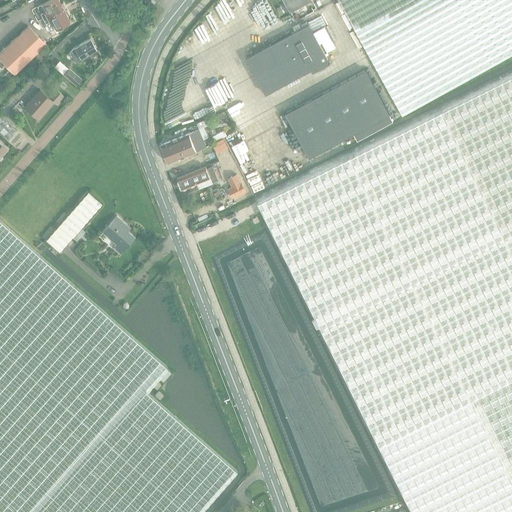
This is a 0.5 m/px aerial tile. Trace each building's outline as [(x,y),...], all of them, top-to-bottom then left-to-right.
[(40,14),(43,19),(62,9),(57,0),(49,0),(42,4),(45,11),(40,14)] [(283,0),(290,12),(311,0),(283,0)] [(511,0),(336,0),(352,27),(402,117),(477,75),(511,55),(511,0)] [(69,21),(62,9),(43,19),(45,23),(50,21),(54,29),(69,21)] [(246,57),(266,94),(310,70),(312,74),(329,65),(327,61),(328,61),(308,24),(266,47),(246,57)] [(0,52),(0,58),(14,73),(44,44),(27,26),(0,52)] [(75,63),(96,51),(90,39),(76,47),(70,54),(75,63)] [(75,86),(80,80),(67,69),(62,74),(75,86)] [(313,98),(285,113),(309,157),(341,140),(353,133),(357,140),(393,122),(389,114),(365,70),(313,98)] [(511,511),(511,74),(257,202),(316,318),(311,321),(316,330),(320,328),(412,511),(511,511)] [(58,85),(63,89),(66,85),(62,81),(58,85)] [(57,106),(64,98),(55,90),(48,98),(39,90),(24,107),(38,120),(53,103),(57,106)] [(0,114),(0,132),(8,140),(17,130),(0,114)] [(207,118),(196,123),(199,129),(210,124),(207,118)] [(203,140),(208,138),(203,127),(160,144),(168,163),(206,148),(204,143),(203,140)] [(236,140),(233,133),(227,137),(230,143),(236,140)] [(256,134),(232,142),(243,172),(249,170),(245,159),(262,153),(256,134)] [(212,142),(216,152),(228,147),(224,137),(212,142)] [(206,166),(176,178),(178,181),(177,183),(178,187),(180,187),(181,189),(183,188),(185,193),(199,187),(197,183),(210,177),(212,182),(218,179),(212,165),(206,168),(206,166)] [(236,174),(229,178),(233,186),(228,189),(232,197),(245,191),(236,174)] [(219,186),(208,191),(213,203),(223,199),(219,186)] [(44,239),(59,252),(64,245),(102,203),(88,190),(44,239)] [(206,214),(197,219),(199,223),(208,218),(206,214)] [(120,254),(135,237),(128,231),(131,228),(116,215),(101,233),(116,245),(113,248),(120,254)] [(0,511),(197,511),(235,469),(145,390),(158,376),(165,367),(166,366),(40,255),(0,220),(0,511)] [(295,300),(289,303),(305,336),(311,333),(295,300)] [(165,367),(158,376),(163,381),(171,372),(165,367)]
